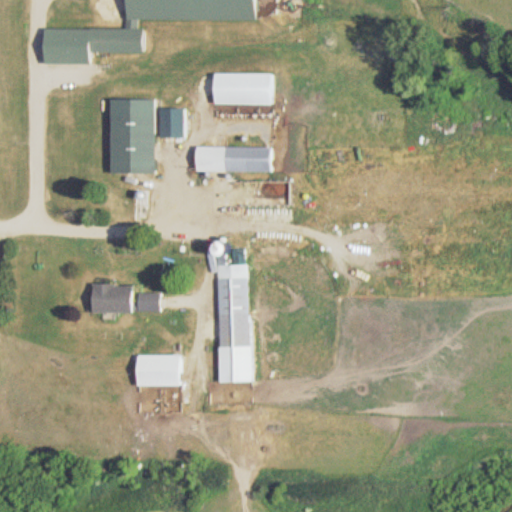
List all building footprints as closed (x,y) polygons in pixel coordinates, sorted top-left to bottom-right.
[(282,73),(222,73),(222,105),(282,105),(282,73)] [(114,174),(163,175),(163,138),(192,138),(192,107),(163,107),(163,100),(114,99),(114,174)] [(278,147),(203,147),(203,172),(278,172),(278,147)] [(225,384),(258,383),(253,265),(231,265),(231,256),(220,256),(225,384)] [(165,313),(165,293),(141,293),(141,285),(98,285),(98,313),(165,313)] [(144,356),(144,387),(189,387),(189,356),(144,356)]
